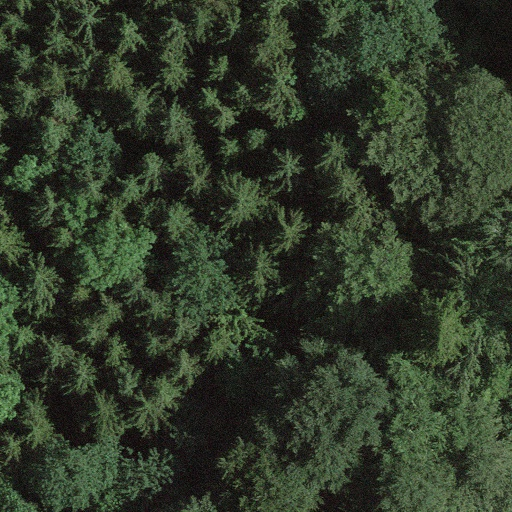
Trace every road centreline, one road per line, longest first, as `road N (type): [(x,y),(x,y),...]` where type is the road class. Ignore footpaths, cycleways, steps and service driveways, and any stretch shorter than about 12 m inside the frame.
road 1 (track): [(284,511),(374,347),(511,210)]
road 2 (track): [(374,347),(301,74),(304,0)]
